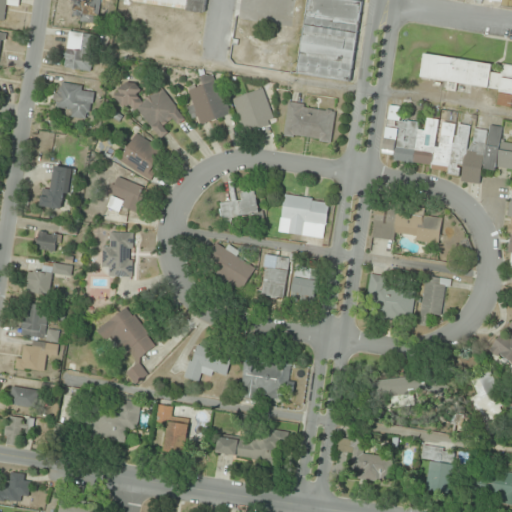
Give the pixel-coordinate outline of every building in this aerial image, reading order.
[(75,0),(72,21),(97,24),(101,0),(99,0),(75,0)] [(121,0),(121,3),(205,13),(206,0),(121,0)] [(350,82),(362,1),(355,0),(305,0),(295,74),(350,82)] [(93,72),(98,36),(68,32),(63,69),(93,72)] [(420,78),(499,90),(496,105),(511,107),(511,100),(511,67),(502,66),(501,74),(491,73),(492,65),(423,54),(420,78)] [(230,116),(218,76),(202,81),(204,85),(188,90),(193,107),(191,107),(197,126),(230,116)] [(163,88),(144,100),(132,81),(112,94),(123,111),(134,104),(157,140),(169,133),(167,129),(183,119),(163,88)] [(71,118),(90,120),(94,89),(58,85),(56,109),(72,111),(71,118)] [(242,133),(273,125),(265,90),(233,98),(242,133)] [(331,144),(336,110),(287,103),(282,137),(331,144)] [(381,161),(461,172),(460,182),(479,185),(482,167),(511,171),(511,143),(501,142),(503,128),(490,126),(489,132),(471,129),(472,127),(440,123),(441,121),(426,119),(425,125),(399,121),(401,108),(388,106),(381,161)] [(119,161),(147,179),(164,152),(136,134),(119,161)] [(41,207),(68,211),(73,169),(55,167),(52,191),(44,190),(41,207)] [(133,217),(145,189),(118,177),(106,204),(133,217)] [(240,201),(220,204),(222,222),(259,217),(255,191),(239,193),(240,201)] [(329,201),(284,195),(280,221),(289,223),(287,234),(303,237),(305,224),(326,227),(329,201)] [(372,239),(394,243),(395,237),(437,244),(442,220),(377,208),(372,239)] [(60,236),(40,231),(35,248),(56,254),(60,236)] [(110,277),(132,278),(133,233),(111,232),(111,244),(102,244),(101,267),(110,268),(110,277)] [(242,290),(256,266),(217,245),(204,269),(242,290)] [(290,259),(267,255),(261,297),(283,301),(290,259)] [(51,296),(54,265),(44,264),(44,272),(28,271),(27,294),(51,296)] [(313,299),(319,271),(296,266),(290,294),(313,299)] [(418,325),(429,327),(431,316),(442,318),(448,279),(425,276),(418,325)] [(409,324),(416,286),(370,277),(365,307),(374,309),(373,317),(409,324)] [(96,330),(107,345),(117,339),(136,366),(129,371),(137,383),(148,375),(137,360),(157,346),(129,307),(96,330)] [(500,333),(488,351),(511,367),(511,322),(503,335),(500,333)] [(44,372),(46,355),(57,357),(58,345),(23,341),(20,369),(44,372)] [(202,371),(226,378),(233,356),(195,345),(185,378),(199,382),(202,371)] [(245,362),(242,398),(284,402),(287,365),(245,362)] [(500,389),(487,374),(473,386),(486,401),(500,389)] [(412,394),(411,378),(379,380),(380,397),(412,394)] [(10,404),(37,408),(40,391),(13,387),(10,404)] [(140,407),(94,401),(89,439),(124,444),(126,430),(137,431),(140,407)] [(185,454),(188,424),(169,422),(170,408),(159,407),(157,422),(167,423),(164,452),(185,454)] [(33,419),(7,417),(4,446),(30,448),(33,419)] [(216,453),(278,465),(285,432),(252,426),(249,441),(220,436),(216,453)] [(427,491),(450,493),(453,464),(445,463),(446,449),(423,446),(422,459),(430,460),(427,491)] [(358,472),(378,485),(391,466),(371,453),(358,472)] [(511,474),(478,470),(475,497),(511,501),(511,474)] [(6,495),(25,501),(33,478),(14,472),(6,495)] [(94,511),(96,502),(61,497),(58,511),(94,511)]
